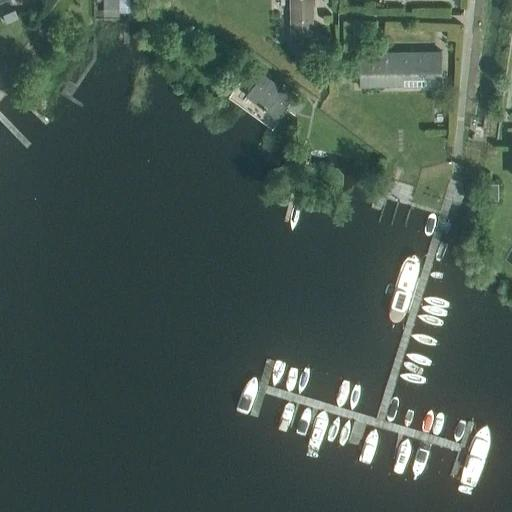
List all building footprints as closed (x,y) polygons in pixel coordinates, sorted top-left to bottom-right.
[(104,0),(104,11),(120,11),(119,0),(104,0)] [(291,0),(292,51),(313,50),(312,0),(291,0)] [(363,43),(363,22),(347,22),(347,43),(363,43)] [(425,64),(442,64),(442,51),(386,51),(386,59),(361,59),(361,84),(403,84),(403,77),(425,77),(425,64)] [(247,94),(277,116),(292,95),(262,73),(247,94)] [(300,109),(304,104),(296,98),(292,103),(300,109)] [(499,182),(487,183),(487,198),(500,198),(499,182)]
